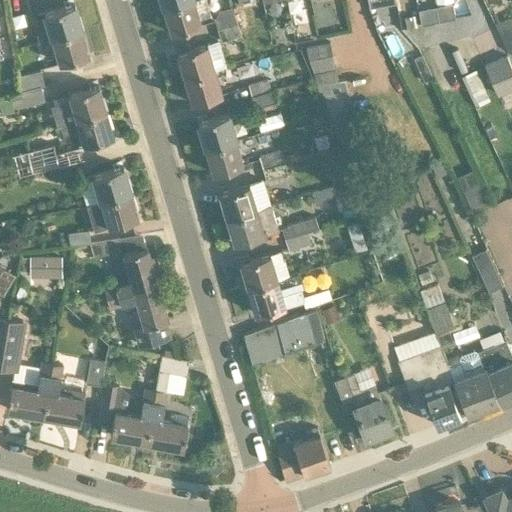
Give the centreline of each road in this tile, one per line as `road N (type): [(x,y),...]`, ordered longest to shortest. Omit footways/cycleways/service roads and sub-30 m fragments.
road 1 (residential): [(264,510),(116,0)]
road 2 (residential): [(264,510),(402,467),(511,418)]
road 3 (residential): [(0,459),(192,511)]
